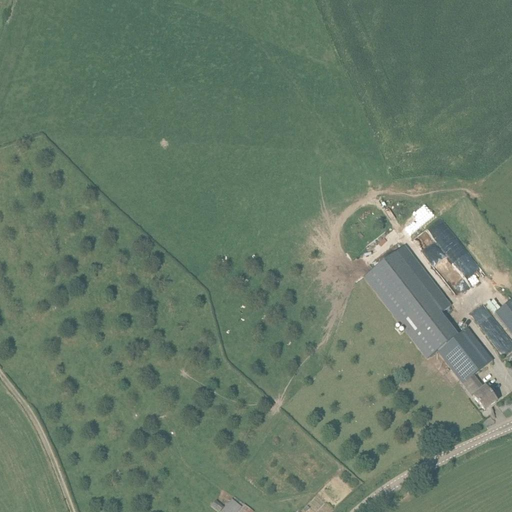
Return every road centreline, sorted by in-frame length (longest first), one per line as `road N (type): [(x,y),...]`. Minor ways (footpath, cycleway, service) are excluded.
road 1 (tertiary): [(358,511),(415,471),(511,425)]
road 2 (track): [(72,511),(42,435),(0,374)]
